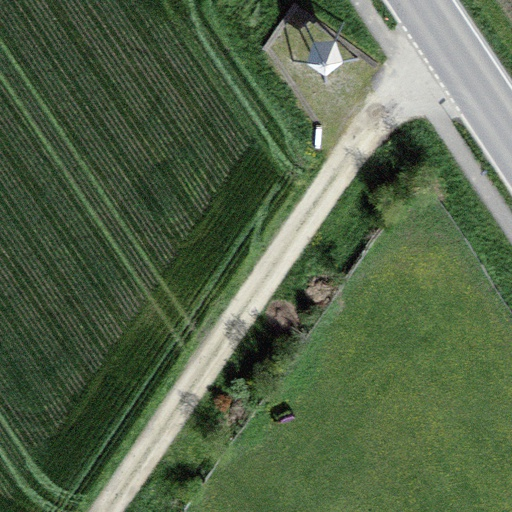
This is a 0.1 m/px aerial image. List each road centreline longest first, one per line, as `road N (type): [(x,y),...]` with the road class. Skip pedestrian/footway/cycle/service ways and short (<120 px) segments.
road 1 (track): [(118,511),(437,36)]
road 2 (tertiary): [(511,148),(413,0)]
